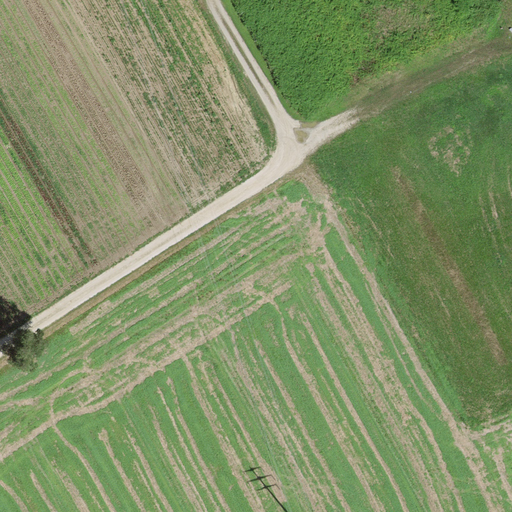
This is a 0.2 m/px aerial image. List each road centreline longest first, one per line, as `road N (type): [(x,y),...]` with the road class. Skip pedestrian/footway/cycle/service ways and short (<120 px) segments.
road 1 (track): [(0,347),(329,133),(511,42)]
road 2 (track): [(212,0),(301,151)]
